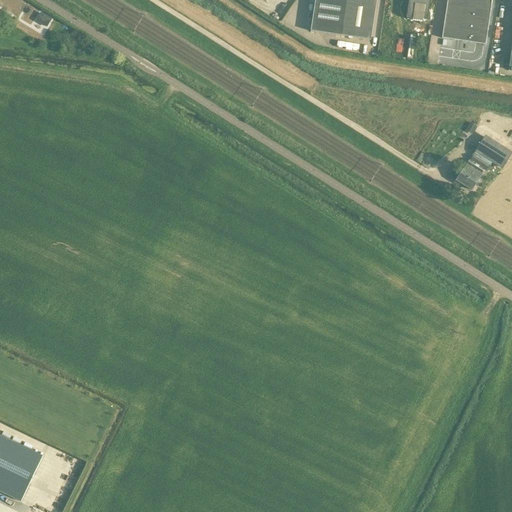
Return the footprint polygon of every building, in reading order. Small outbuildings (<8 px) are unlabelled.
[(315,0),(310,31),(341,36),(371,41),(377,0),(315,0)] [(428,21),(431,0),(409,0),(407,18),(414,19),(413,21),(423,22),(424,20),(428,21)] [(491,0),(447,0),(439,58),(455,61),(458,41),(485,45),(491,0)] [(46,26),(50,19),(40,13),(36,19),(46,26)] [(469,123),(465,131),(471,135),(476,127),(469,123)] [(491,163),(502,170),(511,155),(484,137),(455,182),(471,192),(485,170),(486,171),(491,163)] [(0,491),(21,502),(43,456),(0,435),(0,491)]
